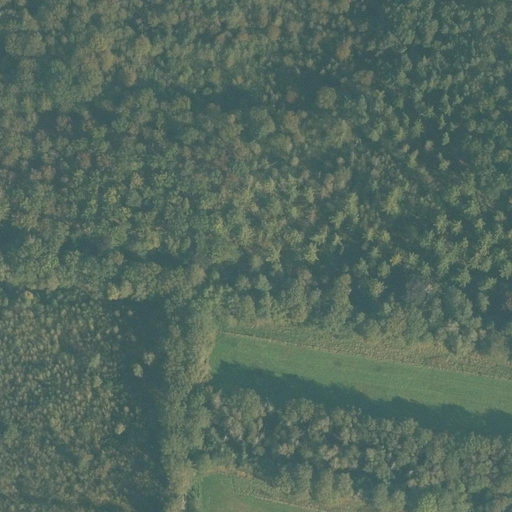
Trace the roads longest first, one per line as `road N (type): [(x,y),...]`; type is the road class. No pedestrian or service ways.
road 1 (track): [(511,342),(184,286)]
road 2 (track): [(184,286),(183,511)]
road 3 (track): [(184,286),(0,262)]
